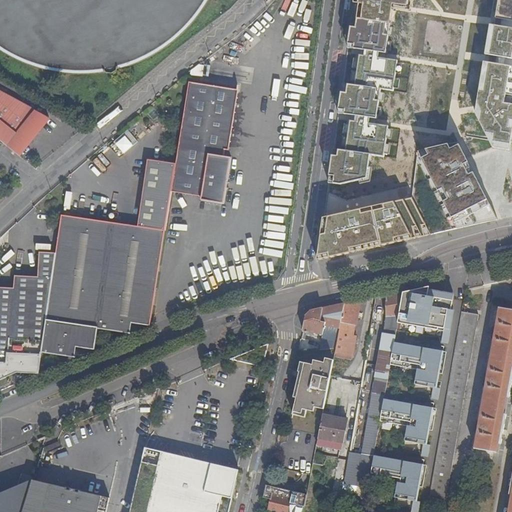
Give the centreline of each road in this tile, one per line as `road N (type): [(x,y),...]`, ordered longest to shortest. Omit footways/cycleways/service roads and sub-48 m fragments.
road 1 (unknown): [(180,333),(166,291),(171,269),(241,211),(270,30)]
road 2 (secondary): [(0,409),(295,294)]
road 3 (residential): [(344,0),(295,294)]
road 4 (unclassified): [(258,0),(34,185)]
road 5 (secondary): [(295,294),(511,234)]
road 6 (residential): [(243,511),(295,294)]
